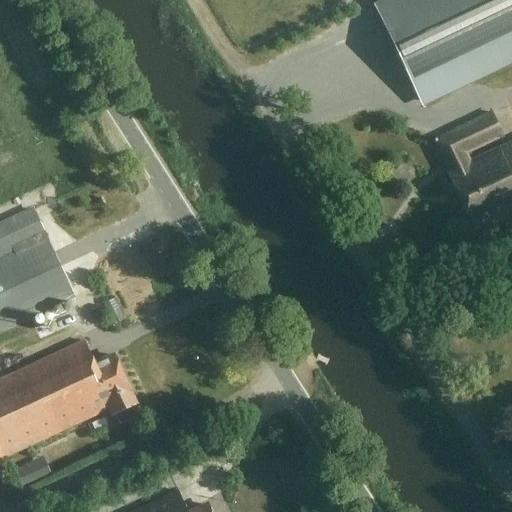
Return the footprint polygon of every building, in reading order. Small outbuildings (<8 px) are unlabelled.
[(511,66),(511,0),(384,0),(369,7),(419,111),(511,66)] [(502,135),(491,112),(434,141),(450,174),(448,175),(475,231),(511,213),(511,143),(470,164),(465,153),(502,135)] [(0,330),(73,296),(32,208),(0,223),(0,330)] [(94,365),(84,342),(0,381),(0,460),(109,410),(111,416),(135,404),(113,356),(94,365)] [(193,511),(186,511),(177,492),(134,511),(209,511),(206,506),(193,511)]
